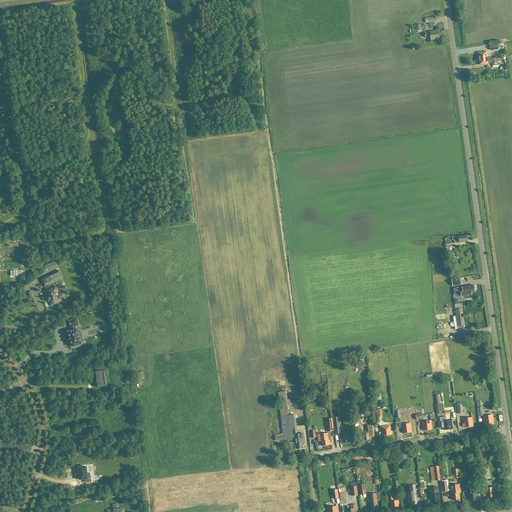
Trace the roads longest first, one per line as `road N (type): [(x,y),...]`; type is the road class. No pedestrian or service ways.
road 1 (unclassified): [(507,430),(446,0)]
road 2 (unclassified): [(316,454),(507,430)]
road 3 (residential): [(26,511),(41,425),(31,393),(0,355)]
